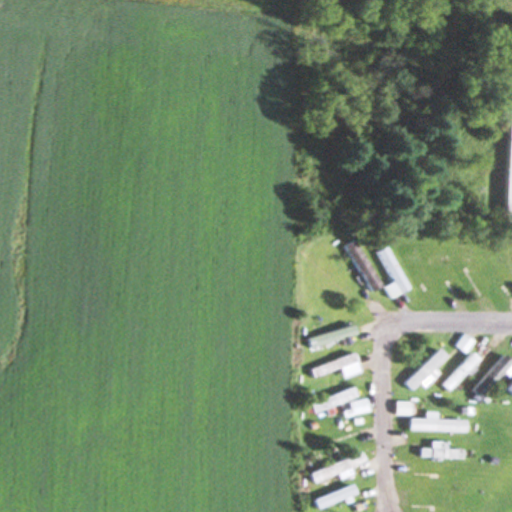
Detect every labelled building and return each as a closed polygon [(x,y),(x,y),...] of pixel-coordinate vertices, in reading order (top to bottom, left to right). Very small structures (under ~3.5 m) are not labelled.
[(502,223),(511,223),(511,98),(505,99),(502,223)] [(511,292),(511,284),(495,246),(485,250),(505,296),(511,292)] [(406,289),(383,248),(374,253),(397,294),(406,289)] [(355,337),(352,327),(307,337),(309,347),(355,337)] [(402,383),(410,392),(418,385),(422,389),(436,374),(432,370),(443,357),(436,350),(402,383)] [(439,385),(445,391),(476,361),(470,354),(439,385)] [(469,391),(476,398),(508,363),(500,356),(469,391)] [(345,368),(343,360),(311,368),(313,376),(345,368)] [(511,395),(511,379),(503,391),(510,397),(511,395)] [(355,398),(351,388),(309,404),(313,414),(355,398)] [(394,414),(408,414),(408,403),(394,403),(394,414)] [(432,420),(433,413),(423,412),(422,420),(407,419),(407,431),(462,433),(462,421),(432,420)] [(418,459),(459,460),(459,449),(430,449),(430,450),(418,449),(418,459)] [(308,472),(312,485),(336,476),(338,480),(350,476),(347,468),(356,465),(361,478),(375,473),(370,460),(362,463),(359,454),(308,472)] [(412,461),(397,460),(397,474),(412,475),(412,461)] [(415,490),(457,490),(457,479),(443,479),(443,468),(431,468),(431,476),(415,476),(415,490)] [(315,509),(353,494),(349,485),(312,501),(315,509)]
